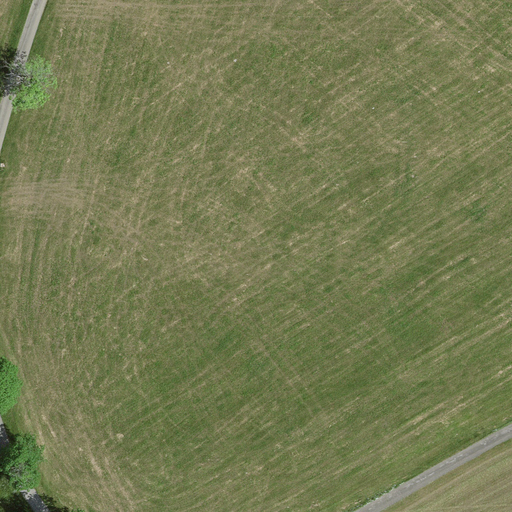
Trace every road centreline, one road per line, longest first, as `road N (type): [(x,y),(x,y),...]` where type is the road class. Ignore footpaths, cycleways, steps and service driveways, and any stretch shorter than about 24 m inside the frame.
road 1 (unclassified): [(350,511),(511,423)]
road 2 (unclassified): [(0,128),(35,0)]
